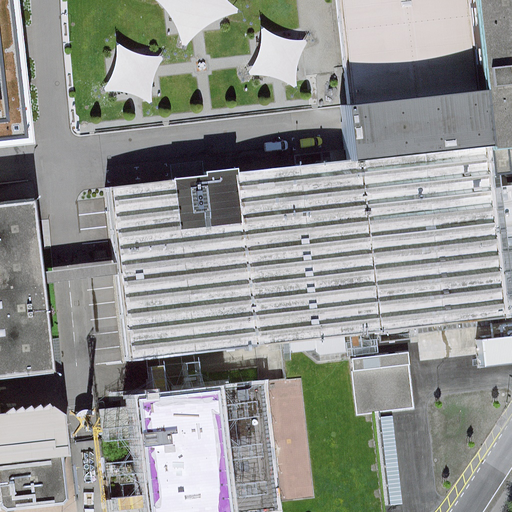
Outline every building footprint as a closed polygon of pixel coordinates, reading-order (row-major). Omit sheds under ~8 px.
[(0,0),(0,145),(30,142),(13,0),(0,0)] [(511,0),(338,0),(351,106),(346,107),(352,161),(241,174),(240,169),(208,172),(209,178),(111,189),(120,263),(121,276),(131,361),(291,343),(292,352),(304,351),(317,361),(379,354),(376,334),(511,318),(511,0)] [(155,0),(165,8),(174,22),(180,36),(182,46),(188,47),(190,42),(198,34),(212,25),(225,18),(238,15),(239,10),(228,1),(226,0),(155,0)] [(265,28),(261,30),(261,42),(259,53),(254,64),(249,73),(251,77),(260,76),(272,77),(283,81),(290,85),(294,88),(297,86),(297,76),(298,65),(302,54),(306,47),(308,44),(306,40),(299,41),(289,40),(279,37),(270,32),(265,28)] [(120,44),(117,46),(117,58),(115,69),(110,81),(104,90),(106,93),(116,92),(127,93),(138,97),(146,101),(150,104),(153,103),(152,93),(154,81),(157,70),(161,63),(164,60),(162,57),(155,57),(145,56),(134,53),(126,48),(120,44)] [(0,505),(1,506),(1,511),(17,511),(71,506),(67,468),(65,455),(73,455),(68,416),(57,408),(55,408),(52,404),(46,409),(42,406),(36,410),(33,407),(27,412),(24,408),(18,413),(15,409),(9,414),(1,414),(0,407),(0,378),(56,372),(46,284),(44,272),(36,203),(0,207),(0,505)] [(121,276),(120,263),(44,272),(46,284),(121,276)] [(511,337),(478,341),(481,369),(511,365),(511,337)] [(415,410),(408,353),(350,360),(357,417),(415,410)] [(278,511),(279,511),(265,385),(130,400),(131,407),(100,410),(104,442),(134,439),(135,448),(137,461),(141,498),(106,502),(107,511),(278,511)] [(135,448),(73,455),(65,455),(67,468),(137,461),(135,448)]
